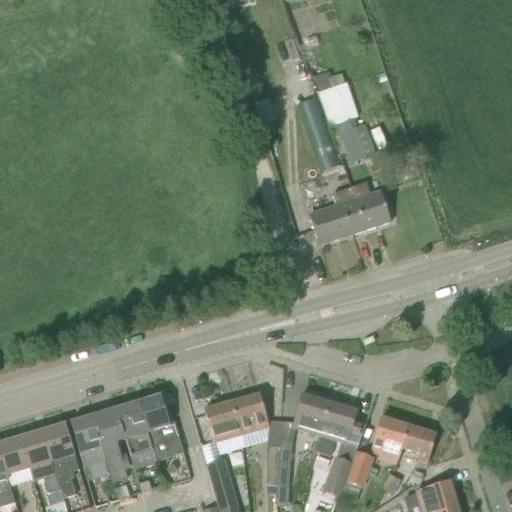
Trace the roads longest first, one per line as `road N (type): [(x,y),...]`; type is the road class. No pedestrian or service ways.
road 1 (secondary): [(0,407),(226,339)]
road 2 (unclassified): [(500,511),(457,358)]
road 3 (unclassified): [(310,365),(373,377),(457,358)]
road 4 (secondary): [(304,317),(369,316),(441,299)]
road 5 (secondary): [(435,274),(304,317)]
